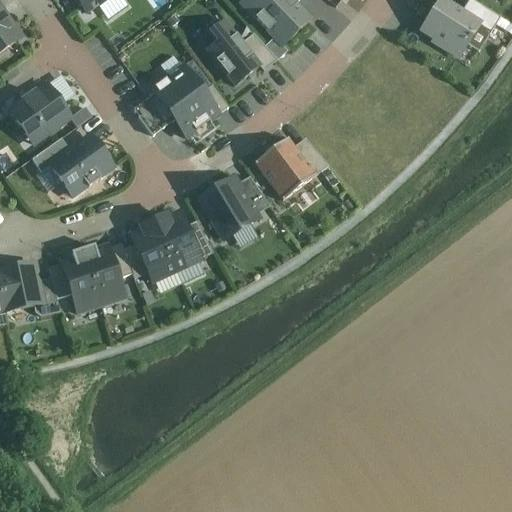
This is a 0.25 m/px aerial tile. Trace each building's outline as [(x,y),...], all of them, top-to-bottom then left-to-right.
[(74,0),(86,15),(98,6),(100,8),(111,0),(74,0)] [(289,0),(248,0),(241,7),(274,40),(282,48),(310,21),(289,0)] [(469,1),(461,14),(479,26),(466,47),(478,55),(500,21),(469,1)] [(461,14),(442,2),(422,33),(435,42),(433,44),(458,60),(466,47),(479,26),(461,14)] [(8,26),(0,15),(0,55),(20,41),(9,25),(8,26)] [(216,45),(206,54),(235,90),(260,70),(241,46),(223,24),(209,36),(216,45)] [(252,38),(241,46),(260,70),(263,74),(277,63),(264,50),(252,38)] [(274,40),(264,50),(277,63),(287,53),(282,48),(274,40)] [(182,71),(151,93),(155,98),(134,113),(153,139),(173,124),(186,141),(217,118),(203,100),(182,71)] [(46,89),(9,115),(32,147),(69,121),(46,89)] [(214,92),(203,100),(217,118),(227,111),(214,92)] [(69,117),(82,109),(74,97),(61,105),(69,117)] [(70,118),(77,128),(92,119),(86,108),(70,118)] [(49,170),(71,201),(86,190),(87,191),(100,183),(98,181),(113,171),(90,139),(69,154),(48,169),(49,170)] [(48,169),(69,154),(61,142),(31,163),(41,176),(49,170),(48,169)] [(293,151),(287,142),(254,167),(282,204),(315,180),(293,151)] [(305,142),(293,151),(315,180),(327,170),(305,142)] [(249,181),(237,188),(256,218),(269,210),(249,181)] [(237,188),(233,182),(198,202),(223,244),(258,222),(256,218),(237,188)] [(176,275),(199,263),(184,231),(177,217),(167,222),(165,219),(153,225),(176,275)] [(130,239),(134,248),(147,277),(152,286),(176,275),(153,225),(140,230),(141,234),(130,239)] [(196,226),(184,231),(199,263),(213,257),(196,226)] [(120,247),(108,251),(119,282),(132,277),(123,253),(120,247)] [(107,248),(83,256),(100,308),(125,300),(119,282),(108,251),(107,248)] [(135,283),(147,277),(134,248),(123,253),(132,277),(135,283)] [(83,256),(58,264),(59,267),(70,298),(76,317),(100,308),(83,256)] [(34,267),(0,273),(0,293),(4,315),(4,316),(33,309),(43,307),(38,284),(34,267)] [(70,298),(59,267),(48,271),(51,281),(56,302),(70,298)] [(38,284),(43,307),(33,309),(34,316),(40,320),(60,316),(56,302),(51,281),(38,284)]
